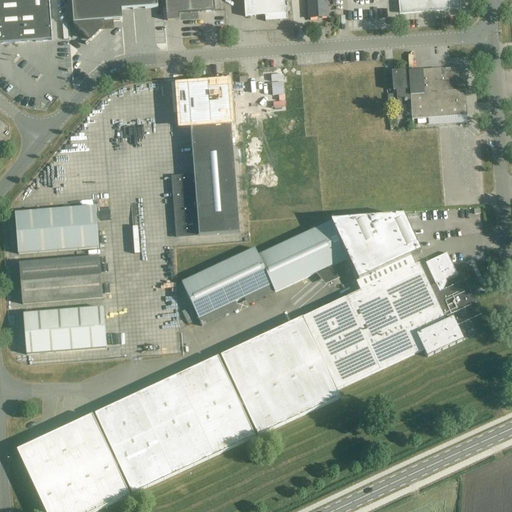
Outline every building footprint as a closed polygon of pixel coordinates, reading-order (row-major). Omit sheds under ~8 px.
[(0,0),(0,45),(52,41),(48,0),(0,0)] [(157,0),(71,0),(74,24),(90,40),(103,27),(103,26),(110,26),(110,21),(122,20),(121,11),(158,8),(157,0)] [(214,11),(213,0),(164,0),(166,15),(214,11)] [(283,0),(243,0),(245,17),(265,16),(265,22),(287,20),(286,7),(284,7),(283,0)] [(326,0),(307,0),(309,19),(318,18),(318,17),(328,17),(326,0)] [(398,0),(400,14),(460,9),(459,0),(398,0)] [(465,91),(463,91),(462,70),(441,71),(441,69),(408,72),(409,79),(411,101),(412,120),(467,116),(465,91)] [(405,71),(391,72),(393,91),(396,91),(397,102),(411,101),(409,79),(406,80),(405,71)] [(344,109),(351,119),(362,110),(354,101),(344,109)] [(172,178),(174,206),(177,238),(199,236),(239,233),(229,104),(189,107),(194,176),(172,178)] [(95,208),(15,214),(18,255),(98,248),(95,208)] [(456,325),(478,314),(464,284),(444,293),(443,290),(446,282),(445,280),(457,275),(447,254),(426,263),(436,285),(436,284),(441,294),(434,297),(419,265),(415,266),(411,257),(421,253),(404,217),(331,222),(258,256),(254,249),(182,283),(199,320),(271,286),(275,293),(348,259),(358,282),(356,283),(360,292),(221,357),(240,399),(238,400),(218,358),(95,415),(17,451),(45,511),(96,511),(255,438),(241,408),(244,407),(258,437),(340,399),(336,391),(424,351),(427,358),(463,341),(456,325)] [(99,258),(19,265),(22,305),(103,299),(99,258)] [(334,276),(322,285),(325,289),(337,280),(334,276)] [(23,315),(26,356),(107,349),(103,309),(23,315)] [(173,347),(187,346),(186,333),(173,334),(173,347)]
